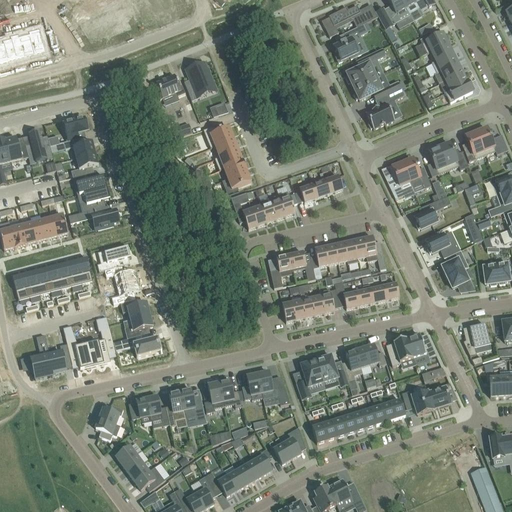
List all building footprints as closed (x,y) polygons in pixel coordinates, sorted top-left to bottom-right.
[(159,0),(164,8),(173,4),(170,0),(159,0)] [(383,9),(375,14),(385,31),(393,27),(410,17),(410,16),(406,10),(400,0),(387,0),(391,8),(387,10),(384,12),(383,9)] [(400,0),(406,10),(410,16),(414,14),(419,11),(421,13),(428,8),(429,9),(436,5),(435,3),(433,0),(400,0)] [(353,23),(356,30),(364,26),(371,23),(366,12),(360,15),(357,8),(345,14),(344,12),(335,16),(335,15),(329,18),(329,19),(321,23),(330,40),(338,35),(335,28),(352,20),(353,23)] [(128,9),(120,12),(127,31),(135,27),(128,9)] [(25,10),(20,15),(23,19),(28,14),(25,10)] [(120,12),(110,16),(117,35),(126,31),(120,12)] [(20,15),(15,19),(18,23),(23,19),(20,15)] [(109,16),(100,20),(107,38),(116,35),(109,16)] [(99,20),(91,22),(97,42),(107,38),(99,20)] [(368,35),(364,26),(356,30),(344,36),(347,43),(334,49),(337,56),(335,57),(339,65),(350,59),(351,61),(361,56),(354,41),(368,35)] [(37,32),(28,34),(29,37),(29,36),(35,57),(46,54),(40,31),(37,32)] [(436,34),(420,42),(427,56),(448,46),(443,36),(438,38),(436,34)] [(19,39),(24,60),(35,57),(29,36),(29,37),(19,39)] [(16,37),(10,39),(10,41),(11,41),(16,62),(24,60),(19,39),(19,37),(16,37)] [(10,41),(2,44),(3,46),(8,64),(16,62),(11,41),(10,41)] [(0,46),(0,66),(9,65),(8,64),(3,46),(0,46)] [(448,46),(427,56),(429,55),(434,64),(431,65),(432,66),(452,55),(448,46)] [(368,58),(371,65),(386,58),(382,51),(368,58)] [(432,66),(425,69),(430,79),(434,77),(441,74),(457,65),(452,55),(432,66)] [(190,82),(184,85),(192,104),(201,100),(198,91),(214,85),(208,71),(207,72),(204,65),(199,67),(191,70),(190,71),(186,73),(190,82)] [(351,85),(353,90),(375,79),(369,66),(370,66),(369,65),(348,76),(347,76),(346,76),(348,78),(345,79),(349,86),(351,85)] [(441,74),(434,77),(439,86),(445,83),(462,75),(457,65),(441,74)] [(462,75),(445,83),(450,93),(467,84),(462,75)] [(158,85),(156,86),(158,91),(156,92),(160,102),(176,96),(177,100),(185,96),(182,87),(179,88),(175,77),(166,80),(166,81),(158,85)] [(382,92),(375,79),(353,90),(356,95),(354,96),(356,102),(358,101),(360,103),(382,92)] [(398,84),(384,91),(387,98),(401,92),(402,91),(398,84)] [(450,93),(445,95),(450,105),(473,94),(467,84),(450,93)] [(390,105),(405,99),(401,92),(387,98),(390,105)] [(368,125),(371,131),(372,130),(373,132),(385,127),(385,128),(395,123),(387,106),(379,110),(372,113),(366,116),(370,124),(368,125)] [(74,124),(64,127),(68,144),(83,140),(85,140),(84,134),(85,134),(88,133),(85,121),(77,123),(74,124)] [(189,126),(171,132),(175,142),(192,136),(189,126)] [(215,128),(203,133),(210,151),(213,150),(212,150),(234,141),(229,130),(218,134),(215,128)] [(487,130),(476,135),(486,158),(495,154),(497,157),(508,153),(502,137),(497,139),(491,142),(487,130)] [(25,148),(28,160),(30,167),(37,165),(36,164),(46,161),(46,162),(53,161),(50,149),(50,148),(48,141),(47,138),(41,140),(40,133),(28,136),(31,147),(25,148)] [(470,150),(464,152),(466,157),(472,155),(475,162),(486,158),(476,135),(466,139),(470,150)] [(5,143),(11,165),(13,164),(28,160),(25,148),(24,144),(23,144),(18,145),(17,143),(17,141),(16,140),(14,140),(5,143)] [(68,144),(64,145),(65,152),(73,150),(76,161),(95,156),(92,144),(85,146),(83,140),(68,144)] [(234,141),(212,150),(213,150),(217,161),(238,153),(234,141)] [(0,187),(7,186),(4,175),(3,172),(1,172),(1,169),(0,168),(2,167),(11,165),(5,143),(5,142),(4,142),(0,143),(0,187)] [(450,146),(439,150),(449,173),(458,169),(460,173),(468,169),(462,154),(459,155),(457,151),(453,153),(450,146)] [(449,173),(439,150),(429,154),(433,165),(427,168),(432,180),(449,173)] [(217,161),(215,161),(219,173),(224,172),(224,171),(243,164),(243,163),(242,163),(238,153),(217,161)] [(79,172),(71,174),(73,180),(94,175),(92,169),(98,167),(95,156),(76,161),(79,172)] [(413,161),(402,166),(410,184),(412,190),(422,186),(424,191),(431,188),(423,170),(417,172),(413,161)] [(243,164),(224,171),(224,172),(228,181),(247,174),(243,164)] [(397,181),(387,185),(395,202),(404,198),(402,193),(412,190),(410,184),(402,166),(392,170),(397,181)] [(94,175),(73,180),(74,185),(76,185),(79,197),(82,196),(85,196),(105,190),(105,191),(107,190),(104,180),(104,178),(98,180),(96,174),(94,175)] [(247,174),(228,181),(232,192),(237,190),(251,184),(247,174)] [(477,187),(483,184),(480,177),(473,180),(476,187),(477,187)] [(325,181),(330,197),(343,192),(338,179),(326,183),(325,181)] [(511,179),(493,187),(497,198),(511,192),(511,179)] [(325,181),(312,185),(317,201),(330,197),(325,181)] [(295,196),(298,205),(304,204),(304,206),(317,201),(312,185),(311,185),(312,188),(300,192),(300,194),(295,196)] [(469,190),(464,192),(470,208),(475,206),(472,197),(480,195),(477,187),(476,187),(469,190)] [(85,206),(80,207),(82,215),(86,214),(106,209),(104,203),(104,201),(108,200),(105,191),(105,190),(85,196),(82,196),(85,206)] [(511,192),(497,198),(492,200),(495,211),(489,213),(491,219),(511,211),(511,192)] [(292,207),(298,205),(295,196),(289,198),(289,199),(280,202),(279,197),(278,198),(286,219),(295,216),(292,207)] [(269,201),(277,223),(286,219),(278,198),(269,201)] [(439,202),(429,207),(431,212),(432,213),(433,215),(450,207),(446,199),(439,202)] [(267,226),(277,223),(269,201),(259,204),(267,226)] [(258,229),(267,226),(259,204),(261,209),(252,212),(258,229)] [(258,229),(252,212),(243,215),(240,207),(240,205),(233,207),(240,226),(245,224),(248,233),(258,229)] [(106,209),(86,214),(88,221),(92,220),(96,234),(114,229),(113,226),(116,225),(118,224),(118,221),(116,215),(115,213),(114,213),(109,214),(108,208),(106,209)] [(415,219),(417,223),(415,224),(418,230),(419,229),(420,230),(436,223),(433,215),(432,213),(431,212),(415,219)] [(69,218),(68,218),(70,226),(71,226),(78,224),(76,216),(69,218)] [(474,247),(483,242),(479,232),(476,225),(473,216),(464,220),(474,247)] [(63,218),(52,221),(57,240),(68,237),(63,218)] [(30,221),(19,224),(20,229),(21,229),(26,248),(36,245),(31,226),(32,226),(30,221)] [(52,221),(42,223),(47,242),(57,240),(52,221)] [(488,221),(476,225),(479,232),(490,228),(488,221)] [(32,226),(31,226),(36,245),(47,242),(42,223),(32,226)] [(20,229),(10,231),(15,251),(26,248),(21,229),(20,229)] [(10,231),(0,234),(0,237),(4,253),(15,251),(10,231)] [(451,234),(427,245),(429,249),(427,250),(430,256),(431,255),(432,256),(441,252),(445,260),(460,253),(451,234)] [(384,261),(380,244),(374,245),(373,240),(363,242),(367,259),(368,264),(378,262),(384,261)] [(488,240),(483,242),(486,250),(487,250),(492,250),(488,240)] [(353,244),(357,261),(367,259),(363,242),(353,244)] [(358,264),(357,261),(353,244),(344,246),(348,264),(348,267),(358,264)] [(344,246),(334,248),(338,266),(348,264),(344,246)] [(338,266),(334,248),(325,250),(329,268),(338,266)] [(107,265),(97,267),(99,275),(119,269),(118,264),(129,261),(130,260),(128,250),(115,253),(115,251),(104,254),(107,265)] [(310,259),(311,265),(312,265),(313,271),(329,268),(325,250),(315,252),(316,258),(310,259)] [(442,269),(447,280),(463,272),(463,273),(468,270),(460,254),(446,261),(448,266),(442,269)] [(303,255),(290,258),(294,277),(294,274),(305,271),(308,284),(316,282),(313,271),(312,265),(311,265),(306,267),(303,257),(303,255)] [(294,277),(290,258),(276,261),(279,272),(270,274),(274,291),(283,289),(281,280),(294,277)] [(87,260),(76,263),(82,286),(93,283),(87,260)] [(76,263),(65,266),(71,289),(82,286),(76,263)] [(65,266),(55,269),(61,292),(71,289),(65,266)] [(498,285),(499,285),(499,287),(506,286),(505,284),(510,284),(507,267),(495,268),(498,285)] [(490,286),(490,288),(497,287),(496,285),(498,285),(495,268),(484,270),(486,287),(490,286)] [(55,269),(44,271),(50,295),(61,292),(55,269)] [(119,269),(99,275),(101,281),(109,279),(111,290),(136,284),(133,273),(121,276),(119,269)] [(44,271),(34,274),(40,297),(50,295),(44,271)] [(447,280),(452,291),(467,283),(462,273),(447,280)] [(34,274),(23,277),(29,300),(40,297),(34,274)] [(23,277),(12,280),(18,303),(29,300),(23,277)] [(114,302),(107,304),(109,310),(120,306),(132,303),(130,297),(139,295),(136,284),(111,290),(114,302)] [(381,286),(385,303),(399,300),(396,284),(383,287),(382,285),(381,286)] [(471,284),(466,286),(470,294),(475,293),(471,284)] [(368,288),(372,306),(385,303),(381,286),(369,288),(369,287),(368,288)] [(357,293),(356,293),(359,309),(372,306),(368,288),(363,289),(363,292),(357,293)] [(299,289),(289,291),(290,296),(291,298),(300,296),(300,295),(299,289)] [(344,290),(336,292),(340,310),(346,309),(346,312),(359,309),(356,293),(345,295),(344,290)] [(340,310),(336,292),(330,293),(330,292),(320,294),(325,317),(335,315),(334,311),(340,310)] [(325,317),(320,294),(319,294),(320,299),(311,301),(315,319),(325,317)] [(311,301),(302,303),(306,321),(315,319),(311,301)] [(136,302),(120,306),(123,316),(128,314),(130,322),(150,317),(147,306),(137,308),(136,302)] [(306,321),(302,303),(292,305),(296,323),(306,321)] [(286,325),(296,323),(292,305),(282,307),(286,325)] [(125,331),(124,331),(127,342),(140,338),(139,332),(148,330),(153,329),(150,317),(130,322),(132,329),(125,331)] [(511,322),(502,324),(504,344),(511,343),(511,322)] [(474,350),(490,346),(485,327),(475,329),(475,328),(474,328),(475,332),(470,333),(472,340),(463,344),(470,358),(476,356),(474,350)] [(102,343),(90,346),(95,369),(96,369),(101,367),(110,365),(109,361),(108,356),(115,355),(110,332),(105,333),(102,333),(104,342),(102,343)] [(419,335),(406,339),(413,362),(426,357),(428,357),(429,360),(436,358),(430,344),(423,346),(421,340),(419,335)] [(127,342),(121,343),(124,353),(134,350),(137,360),(160,354),(161,354),(162,354),(158,340),(157,340),(152,341),(151,336),(150,336),(140,338),(127,342)] [(45,338),(36,340),(38,349),(47,347),(45,338)] [(395,348),(387,351),(392,369),(401,366),(413,362),(406,339),(394,343),(395,348)] [(73,342),(66,343),(67,347),(70,361),(71,368),(79,366),(80,370),(80,371),(80,372),(86,371),(95,369),(90,346),(78,349),(75,349),(73,342)] [(58,355),(49,357),(54,377),(62,375),(66,374),(66,372),(64,366),(63,362),(67,361),(70,361),(67,347),(60,349),(60,351),(61,355),(58,355)] [(386,366),(383,354),(377,356),(374,347),(365,350),(370,367),(378,365),(379,369),(386,366)] [(361,370),(370,367),(365,350),(355,353),(361,370)] [(347,380),(348,384),(355,382),(353,378),(362,375),(361,370),(355,353),(346,356),(349,367),(343,369),(344,373),(347,380)] [(49,357),(28,362),(29,366),(30,370),(30,373),(33,372),(35,382),(36,382),(48,379),(49,379),(54,378),(54,377),(49,357)] [(322,358),(315,361),(323,386),(337,381),(340,390),(349,387),(346,380),(344,373),(337,376),(331,358),(324,360),(322,358)] [(481,359),(472,362),(474,367),(483,365),(481,359)] [(308,390),(323,386),(315,361),(308,363),(307,365),(300,367),(305,383),(295,386),(301,402),(310,399),(308,390)] [(436,381),(433,373),(422,376),(424,384),(436,381)] [(285,391),(273,393),(269,374),(258,377),(262,396),(263,401),(263,402),(274,400),(279,399),(281,408),(290,406),(285,391)] [(252,404),(263,401),(262,396),(258,377),(247,379),(248,388),(242,390),(244,402),(251,401),(252,404)] [(510,379),(500,380),(501,399),(511,398),(510,379)] [(490,400),(501,399),(500,380),(489,381),(490,400)] [(365,384),(367,391),(376,388),(374,383),(374,381),(365,384)] [(230,383),(219,385),(224,409),(235,407),(236,410),(242,409),(238,390),(232,391),(230,383)] [(211,404),(205,406),(207,417),(215,415),(214,411),(224,409),(219,385),(208,388),(211,404)] [(441,392),(428,396),(433,412),(450,406),(447,394),(452,392),(453,392),(450,385),(449,386),(440,389),(441,392)] [(190,392),(179,394),(183,413),(185,420),(196,417),(198,424),(206,422),(203,409),(201,400),(192,402),(191,395),(190,392)] [(428,396),(428,394),(415,398),(413,393),(411,393),(410,392),(410,393),(410,394),(402,396),(407,413),(415,410),(417,418),(433,412),(428,396)] [(171,407),(166,408),(170,427),(170,429),(176,428),(175,422),(185,420),(183,413),(179,394),(168,397),(171,407)] [(157,399),(146,401),(150,418),(151,422),(161,420),(163,429),(170,427),(166,408),(159,410),(157,399)] [(137,408),(129,410),(131,416),(132,422),(139,421),(141,420),(142,426),(151,424),(151,422),(150,418),(146,401),(136,404),(137,408)] [(400,402),(390,406),(395,422),(405,418),(400,402)] [(385,425),(395,422),(390,406),(380,409),(385,425)] [(99,421),(115,427),(119,418),(120,419),(123,412),(111,408),(109,413),(103,411),(99,421)] [(376,428),(385,425),(380,409),(371,412),(376,428)] [(366,431),(376,428),(371,412),(370,412),(361,415),(366,431)] [(366,431),(361,415),(351,418),(356,434),(366,431)] [(347,437),(356,434),(351,418),(342,421),(347,437)] [(120,429),(115,427),(99,421),(95,431),(101,433),(99,439),(110,443),(112,438),(116,439),(120,429)] [(337,440),(347,437),(342,421),(332,424),(337,440)] [(332,424),(322,427),(327,443),(336,440),(337,440),(332,424)] [(327,443),(322,427),(312,430),(317,446),(327,443)] [(246,429),(239,432),(242,440),(248,437),(246,429)] [(289,436),(292,441),(282,446),(291,461),(300,456),(296,449),(304,445),(298,430),(289,436)] [(209,438),(212,449),(221,445),(219,435),(209,438)] [(500,439),(490,441),(493,461),(504,460),(503,458),(511,457),(511,462),(511,444),(511,439),(501,441),(500,439)] [(156,444),(151,448),(155,452),(160,448),(156,444)] [(225,446),(221,448),(224,453),(233,448),(231,444),(225,446)] [(282,446),(273,452),(282,467),(291,461),(282,446)] [(135,457),(129,448),(115,458),(122,467),(135,457)] [(194,457),(192,448),(184,449),(186,454),(194,457)] [(254,464),(263,478),(272,473),(266,464),(271,461),(266,452),(261,455),(261,454),(252,459),(254,464)] [(122,467),(128,475),(142,465),(135,457),(122,467)] [(179,463),(183,468),(190,463),(186,458),(179,463)] [(254,484),(245,469),(243,464),(234,470),(236,474),(245,489),(254,484)] [(254,464),(245,469),(254,484),(263,478),(254,464)] [(142,465),(128,475),(134,484),(148,473),(142,465)] [(188,468),(182,473),(184,478),(192,473),(188,468)] [(148,474),(148,473),(134,484),(140,492),(145,489),(149,495),(164,483),(155,470),(148,474)] [(471,475),(472,476),(485,511),(502,511),(485,470),(471,475)] [(245,489),(236,474),(227,479),(236,494),(245,489)] [(211,491),(219,486),(226,499),(236,494),(227,479),(225,475),(216,480),(213,475),(205,479),(211,491)] [(328,490),(337,508),(336,508),(338,511),(352,504),(355,510),(356,511),(366,511),(358,494),(350,498),(346,489),(342,483),(341,484),(340,482),(333,486),(334,487),(328,490)] [(202,488),(193,493),(195,497),(203,511),(204,511),(213,507),(202,488)] [(316,500),(313,501),(318,511),(328,511),(336,508),(337,508),(328,490),(327,488),(314,495),(316,500)] [(203,511),(195,497),(193,493),(185,498),(180,491),(175,494),(181,504),(182,505),(186,503),(191,511),(203,511)] [(155,494),(148,499),(152,506),(160,502),(155,494)] [(175,494),(169,498),(173,504),(175,507),(181,504),(175,494)] [(399,496),(397,501),(404,505),(407,499),(399,496)]
